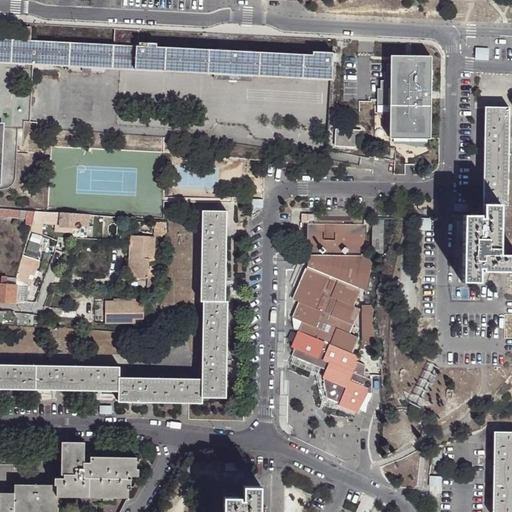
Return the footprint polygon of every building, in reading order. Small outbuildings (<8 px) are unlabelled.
[(136,43),(138,43),(139,30),(114,29),(113,45),(136,45),(136,43)] [(19,41),(27,41),(27,40),(30,40),(30,31),(17,31),(17,39),(19,39),(19,41)] [(0,64),(32,66),(33,42),(27,41),(19,41),(0,39),(0,64)] [(135,71),(136,45),(113,45),(33,42),(32,66),(59,67),(68,68),(83,69),(91,68),(106,69),(121,70),(135,71)] [(156,44),(138,43),(136,43),(136,45),(135,71),(214,74),(252,76),(331,79),(333,52),(332,52),(312,51),(312,54),(156,47),(156,44)] [(489,48),(474,47),(474,59),(489,61),(489,48)] [(431,58),(392,57),(392,65),(388,65),(388,73),(385,73),(385,81),(382,81),(382,90),(379,90),(379,106),(391,106),(390,139),(429,140),(431,58)] [(485,105),(484,154),(507,154),(508,105),(485,105)] [(339,129),(338,147),(361,148),(362,130),(339,129)] [(483,204),(497,204),(506,204),(507,154),(484,154),(483,204)] [(511,253),(498,253),(497,204),(483,204),(483,219),(480,218),(480,216),(460,216),(459,280),(476,281),(476,267),(479,267),(479,270),(511,270),(511,253)] [(0,209),(0,216),(21,218),(21,211),(0,209)] [(29,225),(33,212),(21,211),(21,218),(25,219),(24,224),(29,225)] [(29,225),(26,237),(33,237),(36,223),(39,213),(33,212),(29,225)] [(198,212),(198,257),(222,257),(222,233),(222,212),(198,212)] [(47,213),(39,213),(36,223),(47,224),(47,213)] [(59,214),(47,213),(47,224),(47,226),(57,227),(59,214)] [(86,229),(86,217),(59,214),(57,227),(70,228),(70,230),(77,231),(80,228),(86,229)] [(307,223),(307,253),(366,254),(367,221),(367,215),(307,214),(307,223)] [(430,230),(430,220),(418,220),(418,230),(430,230)] [(372,221),(371,254),(384,254),(385,221),(372,221)] [(134,256),(133,275),(147,277),(147,275),(155,275),(156,255),(153,255),(154,236),(134,234),(133,244),(130,243),(129,252),(136,252),(136,256),(134,256)] [(26,237),(21,255),(29,257),(30,251),(33,237),(26,237)] [(34,259),(29,275),(31,275),(39,253),(34,252),(30,251),(29,257),(34,259)] [(128,276),(133,275),(134,256),(136,256),(136,252),(129,252),(128,276)] [(16,284),(15,302),(27,301),(28,278),(29,275),(34,259),(29,257),(21,255),(15,277),(16,278),(16,284)] [(350,304),(356,289),(364,292),(374,257),(308,255),(306,269),(304,268),(291,300),(296,302),(290,317),(299,321),(296,329),(348,351),(354,335),(346,332),(355,307),(350,304)] [(199,301),(200,301),(223,300),(222,288),(222,257),(198,257),(199,301)] [(0,282),(0,302),(14,303),(15,302),(16,284),(0,282)] [(135,301),(114,301),(106,301),(106,323),(136,322),(136,318),(144,319),(144,298),(135,298),(135,301)] [(200,301),(200,344),(225,345),(225,316),(225,301),(223,300),(200,301)] [(372,305),(360,305),(361,343),(373,343),(372,305)] [(15,313),(15,311),(0,310),(0,323),(14,325),(15,313)] [(34,315),(15,313),(14,325),(34,327),(34,315)] [(357,363),(358,358),(296,333),(293,341),(289,349),(294,351),(291,358),(325,371),(321,382),(326,403),(330,405),(357,416),(360,411),(368,396),(372,395),(370,382),(364,379),(364,375),(365,367),(357,363)] [(186,334),(172,334),(171,343),(186,344),(186,334)] [(200,344),(201,379),(201,396),(224,396),(224,363),(225,345),(200,344)] [(34,365),(0,364),(0,388),(33,389),(34,365)] [(75,366),(34,365),(33,389),(75,390),(75,366)] [(118,367),(75,366),(75,390),(117,390),(118,377),(118,367)] [(159,378),(118,377),(117,390),(117,401),(157,402),(159,402),(159,378)] [(201,379),(159,378),(159,402),(181,402),(189,402),(201,402),(201,396),(201,379)] [(249,396),(245,396),(244,407),(253,407),(254,396),(249,396)] [(112,406),(98,406),(97,415),(112,415),(112,406)] [(511,429),(492,429),(491,471),(511,471),(511,429)] [(54,478),(53,485),(56,485),(56,497),(127,498),(127,489),(129,489),(129,487),(129,479),(127,478),(127,475),(136,476),(136,468),(134,468),(134,457),(99,457),(82,456),(82,442),(59,441),(58,451),(58,474),(62,474),(61,478),(54,478)] [(244,464),(245,455),(231,454),(230,463),(244,464)] [(511,511),(511,471),(491,471),(490,511),(511,511)] [(222,495),(221,511),(258,511),(259,486),(241,484),(241,498),(239,498),(239,496),(222,495)] [(14,485),(13,493),(12,511),(55,511),(56,497),(56,485),(53,485),(14,485)] [(0,493),(0,511),(12,511),(13,493),(0,493)]
